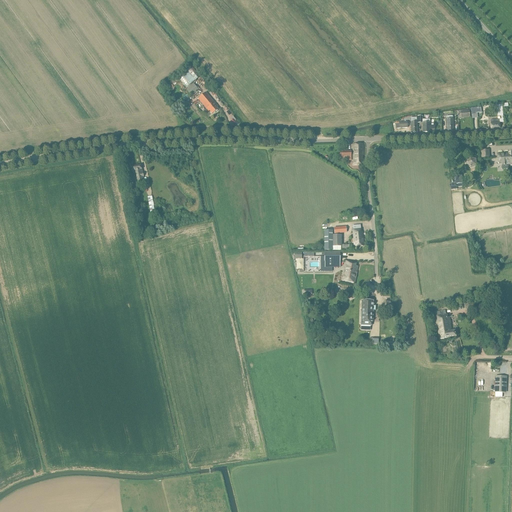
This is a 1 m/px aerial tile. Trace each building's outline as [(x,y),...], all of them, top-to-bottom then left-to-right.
[(195,78),(196,79),(199,77),(191,66),(186,70),(194,79),(195,78)] [(193,84),(186,89),(191,96),(198,90),(193,84)] [(210,110),(212,114),(218,109),(215,106),(216,105),(206,92),(198,98),(209,111),(210,110)] [(491,120),(491,128),(500,128),(500,123),(504,122),(502,105),(497,105),(498,116),(501,116),(501,119),(491,120)] [(423,123),(423,132),(429,132),(429,122),(429,119),(423,119),(423,116),(417,116),(417,123),(423,123)] [(447,127),(447,131),(453,131),(453,118),(453,117),(452,116),(446,116),(445,117),(446,118),(445,118),(446,127),(447,127)] [(352,144),(353,165),(364,164),(364,159),(362,159),(362,155),(364,155),(363,144),(352,144)] [(490,158),(489,150),(481,150),(482,158),(490,158)] [(511,152),(508,153),(509,153),(498,154),(498,164),(502,163),(502,165),(511,164),(511,152)] [(466,163),(471,168),(477,166),(477,159),(476,159),(476,157),(469,155),(465,161),(467,162),(466,163)] [(141,164),(131,167),(135,182),(145,180),(141,164)] [(352,230),(354,246),(364,245),(362,232),(361,232),(361,229),(361,225),(352,226),(353,230),(352,230)] [(333,230),(324,230),(324,250),(332,250),(333,230)] [(340,252),(324,252),(325,267),(340,267),(340,252)] [(343,279),(355,282),(358,267),(356,266),(356,262),(346,261),(343,279)] [(373,300),(362,300),(361,326),(371,326),(372,321),(373,321),(373,311),(376,311),(376,306),(373,306),(373,300)] [(385,311),(385,310),(386,312),(393,310),(393,303),(391,303),(391,302),(385,300),(381,305),(385,311)] [(434,312),(439,339),(457,336),(456,330),(452,331),(450,317),(447,317),(445,310),(434,312)] [(505,376),(495,375),(495,392),(505,392),(505,376)]
